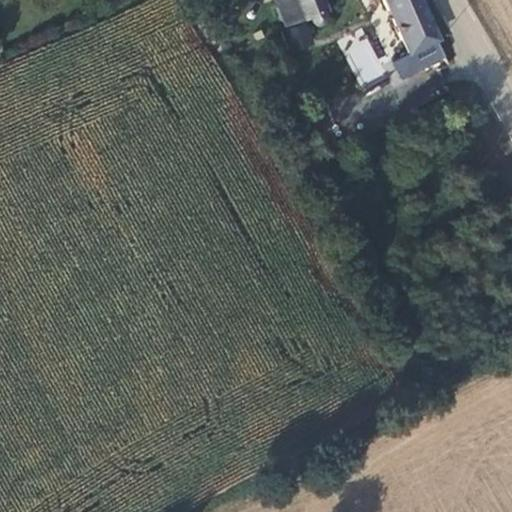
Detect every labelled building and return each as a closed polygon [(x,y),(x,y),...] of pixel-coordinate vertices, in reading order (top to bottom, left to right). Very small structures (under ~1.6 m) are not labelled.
[(318,0),(295,10),(307,39),(315,37),(318,43),(323,45),(329,46),(335,42),(338,35),(322,0),(318,0)] [(376,0),(415,70),(446,55),(419,0),(376,0)] [(283,15),(294,43),(307,39),(295,10),(283,15)] [(299,72),(293,59),(266,73),(273,86),(299,72)] [(257,73),(246,78),(257,97),(267,92),(257,73)]
